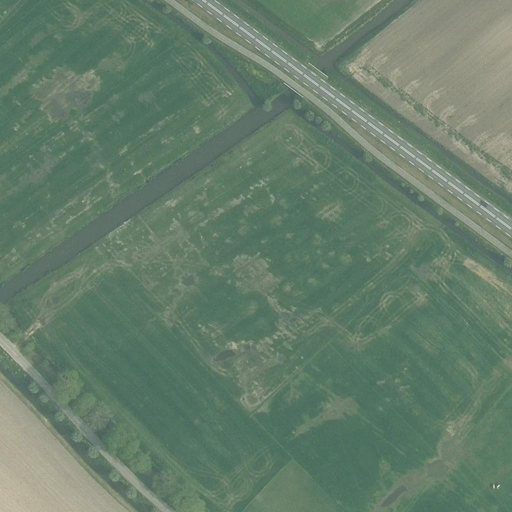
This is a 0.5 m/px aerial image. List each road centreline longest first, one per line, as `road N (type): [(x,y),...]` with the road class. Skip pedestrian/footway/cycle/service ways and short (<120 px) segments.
road 1 (primary): [(511,228),(204,0)]
road 2 (unclassified): [(169,511),(0,339)]
